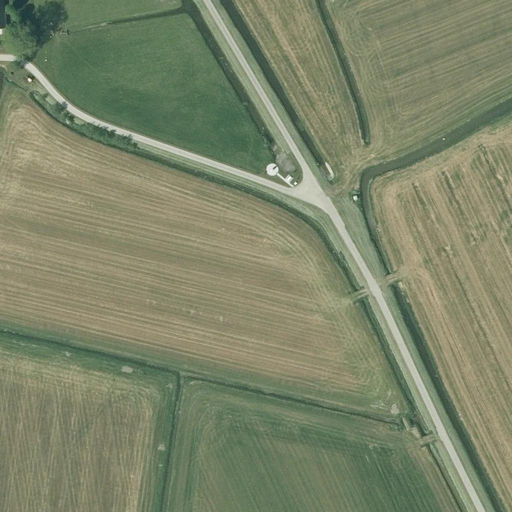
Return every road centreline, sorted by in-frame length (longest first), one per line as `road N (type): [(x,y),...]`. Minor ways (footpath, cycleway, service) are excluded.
road 1 (unclassified): [(480,511),(316,188)]
road 2 (unclassified): [(316,188),(284,191),(101,126),(66,106),(24,63),(0,58)]
road 3 (unclassified): [(316,188),(205,0)]
